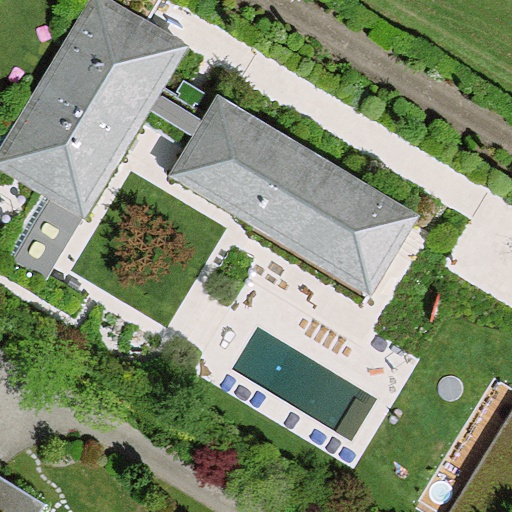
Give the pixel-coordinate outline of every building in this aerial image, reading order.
[(179,45),(103,0),(94,0),(0,160),(0,161),(83,210),(179,45)] [(413,214),(217,97),(174,170),(370,287),(413,214)] [(13,259),(47,279),(84,217),(49,197),(13,259)] [(511,476),(487,462),(457,511),(506,511),(511,503),(511,476)] [(0,511),(39,511),(44,504),(0,477),(0,511)]
